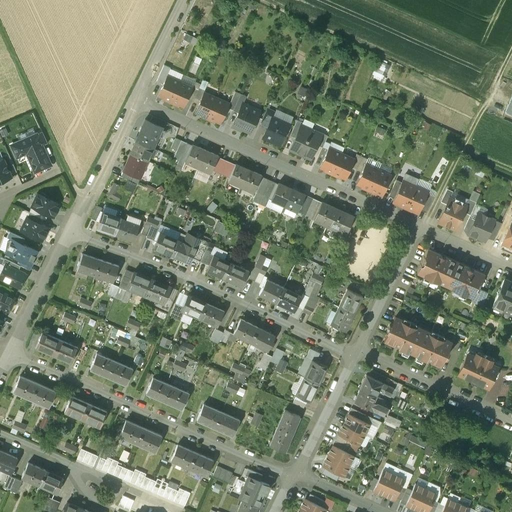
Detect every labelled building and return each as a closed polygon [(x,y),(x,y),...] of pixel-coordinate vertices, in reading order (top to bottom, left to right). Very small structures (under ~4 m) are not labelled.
[(381,78),(388,64),(378,59),(371,73),(381,78)] [(179,82),(166,76),(158,95),(165,99),(164,101),(170,103),(179,82)] [(192,87),(179,82),(170,103),(175,106),(176,104),(183,107),(188,98),(192,87)] [(192,87),(188,98),(193,100),(194,98),(199,87),(200,84),(195,82),(192,87)] [(199,87),(194,98),(199,101),(203,92),(204,90),(199,87)] [(229,104),(227,108),(233,110),(240,94),(235,91),(229,104)] [(216,98),(203,92),(199,101),(194,112),(202,115),(201,117),(207,119),(216,98)] [(240,94),(233,110),(238,113),(242,104),(243,104),(246,96),(240,94)] [(216,98),(207,119),(212,122),(213,120),(220,123),(227,108),(229,104),(216,98)] [(238,113),(232,126),(239,129),(239,127),(249,132),(259,111),(243,104),(242,104),(238,113)] [(266,109),(260,124),(267,128),(273,116),(275,113),(266,109)] [(165,122),(152,116),(149,121),(162,127),(165,122)] [(273,116),(267,128),(263,138),(279,145),(288,123),(273,116)] [(149,121),(145,119),(135,141),(152,149),(155,143),(152,142),(155,136),(158,137),(162,127),(149,121)] [(296,120),(289,136),(295,138),(300,126),(301,126),(302,123),(296,120)] [(301,126),(300,126),(295,138),(290,150),(310,159),(316,145),(321,135),(320,135),(301,126)] [(47,143),(42,131),(36,134),(42,146),(47,143)] [(321,135),(316,145),(322,147),(327,136),(321,133),(320,135),(321,135)] [(36,134),(11,145),(16,157),(26,153),(35,172),(50,165),(42,146),(36,134)] [(180,141),(175,138),(170,149),(176,151),(180,141)] [(152,149),(135,141),(130,153),(147,161),(152,149)] [(186,144),(180,141),(176,151),(176,152),(181,154),(186,144)] [(181,154),(175,168),(182,170),(185,163),(184,162),(191,146),(186,144),(181,154)] [(191,146),(184,162),(185,163),(197,168),(205,150),(192,145),(191,146)] [(322,147),(315,163),(320,166),(327,149),(322,147)] [(320,166),(319,167),(327,171),(326,172),(331,175),(332,175),(341,154),(328,148),(320,166)] [(217,156),(205,150),(197,168),(210,173),(217,156)] [(147,161),(130,153),(122,171),(139,178),(147,161)] [(354,159),(341,154),(332,175),(337,177),(338,176),(345,179),(351,167),(354,159)] [(362,157),(356,154),(354,159),(351,167),(356,169),(362,157)] [(362,157),(356,169),(361,172),(365,164),(367,159),(362,157)] [(226,161),(220,158),(214,171),(220,174),(226,161)] [(3,159),(0,160),(0,181),(8,178),(8,179),(12,178),(10,173),(9,174),(3,159)] [(232,163),(226,161),(220,174),(227,176),(232,163)] [(248,169),(235,164),(228,181),(240,187),(248,169)] [(378,170),(365,164),(361,172),(356,184),(364,187),(363,189),(368,191),(378,170)] [(261,175),(248,169),(240,187),(254,192),(261,175)] [(378,170),(368,191),(374,194),(375,192),(382,195),(391,176),(378,170)] [(269,180),(263,177),(253,201),(259,203),(269,180)] [(269,180),(259,203),(265,206),(275,182),(269,180)] [(396,180),(388,196),(394,198),(401,182),(396,180)] [(394,198),(392,202),(405,208),(415,186),(402,180),(394,198)] [(291,188),(278,182),(270,199),(284,205),(291,188)] [(114,183),(110,189),(116,192),(119,185),(114,183)] [(428,192),(415,186),(405,208),(418,214),(420,210),(427,194),(428,192)] [(291,188),(284,205),(297,211),(304,194),(291,188)] [(452,191),(447,189),(440,201),(446,204),(449,198),(452,191)] [(59,204),(37,194),(31,207),(48,215),(53,217),(59,204)] [(434,196),(427,194),(420,210),(425,212),(434,196)] [(307,196),(299,213),(305,216),(312,198),(307,196)] [(305,216),(304,217),(311,220),(319,201),(312,198),(305,216)] [(449,198),(446,204),(438,222),(455,230),(463,212),(466,206),(465,205),(449,198)] [(475,202),(468,199),(465,205),(466,206),(463,212),(470,215),(475,202)] [(334,207),(321,202),(314,219),(326,225),(334,207)] [(97,205),(91,218),(96,220),(101,211),(102,208),(97,205)] [(48,215),(31,207),(29,212),(43,219),(45,220),(48,215)] [(348,213),(334,207),(326,225),(340,231),(348,214),(348,213)] [(120,218),(101,211),(96,220),(99,221),(97,228),(115,234),(120,218)] [(29,212),(26,217),(40,224),(43,219),(29,212)] [(494,220),(477,213),(474,221),(469,232),(468,234),(484,241),(487,236),(494,220)] [(348,214),(343,224),(348,226),(348,225),(353,216),(348,214)] [(153,218),(147,216),(145,223),(150,225),(153,218)] [(358,218),(353,216),(348,225),(354,228),(358,218)] [(40,224),(26,217),(20,230),(42,240),(48,228),(40,224)] [(139,224),(120,218),(115,234),(134,240),(139,224)] [(153,218),(150,225),(156,227),(159,220),(153,218)] [(468,218),(463,229),(469,232),(474,221),(468,218)] [(494,220),(487,236),(494,239),(501,223),(494,220)] [(24,239),(9,231),(6,237),(11,240),(11,239),(22,244),(24,239)] [(178,239),(160,232),(154,247),(171,254),(178,239)] [(22,244),(11,239),(11,240),(10,241),(8,242),(6,250),(5,252),(13,256),(13,255),(17,259),(19,258),(19,259),(31,264),(37,251),(22,244)] [(195,246),(178,239),(171,254),(189,262),(195,246)] [(208,242),(203,239),(200,246),(205,248),(208,242)] [(205,248),(200,260),(206,263),(211,251),(211,250),(214,244),(208,242),(205,248)] [(456,261),(444,255),(443,257),(439,256),(440,254),(427,248),(416,273),(424,276),(424,275),(438,281),(438,282),(445,286),(456,261)] [(100,260),(82,254),(77,270),(94,275),(100,260)] [(231,262),(213,255),(206,270),(224,278),(231,262)] [(17,264),(4,258),(1,264),(4,265),(5,265),(18,271),(20,266),(17,264)] [(31,264),(19,259),(17,264),(20,266),(28,269),(31,264)] [(118,266),(100,260),(94,275),(113,282),(118,266)] [(468,266),(456,261),(445,286),(452,289),(452,287),(466,293),(466,295),(472,298),(473,298),(478,288),(484,274),(471,268),(471,270),(467,268),(468,266)] [(248,270),(231,262),(224,278),(241,286),(248,270)] [(261,265),(256,262),(253,269),(258,271),(261,265)] [(18,271),(5,265),(4,265),(0,274),(0,278),(20,287),(26,275),(18,271)] [(261,265),(258,271),(264,274),(267,267),(261,265)] [(151,279),(133,272),(127,288),(145,295),(151,279)] [(318,275),(313,272),(309,280),(315,282),(318,275)] [(315,282),(310,292),(310,293),(316,295),(321,285),(320,284),(323,277),(318,275),(315,282)] [(497,276),(483,309),(511,321),(511,315),(511,314),(502,310),(501,310),(502,308),(493,305),(492,306),(504,279),(497,276)] [(169,287),(151,279),(145,295),(162,302),(169,287)] [(266,279),(259,294),(276,302),(283,287),(266,279)] [(511,282),(504,279),(492,306),(493,305),(502,308),(501,310),(502,310),(511,314),(511,315),(511,282)] [(300,295),(283,287),(276,302),(293,310),(300,295)] [(487,292),(478,288),(473,298),(472,298),(471,301),(481,306),(487,292)] [(361,296),(347,289),(338,306),(353,313),(361,296)] [(14,298),(0,291),(0,306),(0,307),(8,311),(14,298)] [(316,295),(310,293),(302,310),(313,315),(316,308),(312,306),(316,295)] [(206,303),(188,295),(182,310),(199,318),(206,303)] [(80,298),(77,304),(83,307),(86,300),(80,298)] [(91,302),(86,300),(83,307),(88,309),(91,302)] [(223,310),(206,303),(199,318),(217,326),(223,310)] [(338,306),(333,304),(325,321),(345,331),(353,313),(338,306)] [(70,314),(65,312),(62,319),(67,321),(70,314)] [(76,317),(70,314),(67,321),(73,324),(76,317)] [(430,332),(415,326),(414,328),(401,322),(402,320),(395,316),(391,325),(389,325),(386,332),(387,332),(383,341),(394,346),(395,344),(398,346),(397,347),(426,360),(427,359),(430,360),(430,362),(440,366),(444,357),(446,358),(449,351),(447,350),(451,341),(443,338),(442,340),(429,334),(430,332)] [(135,321),(129,318),(126,325),(132,328),(135,321)] [(240,318),(232,333),(250,342),(257,327),(240,318)] [(140,323),(135,321),(132,328),(137,330),(140,323)] [(131,347),(135,335),(112,326),(109,333),(115,335),(113,340),(131,347)] [(223,343),(227,331),(213,326),(209,337),(223,343)] [(257,327),(250,342),(266,350),(274,336),(257,327)] [(59,340),(42,332),(35,348),(53,355),(59,340)] [(77,348),(59,340),(53,355),(71,363),(77,348)] [(188,344),(182,341),(180,348),(185,350),(188,344)] [(193,346),(188,344),(185,350),(190,353),(193,346)] [(256,365),(265,368),(268,359),(277,362),(282,349),(274,346),(271,354),(262,351),(256,365)] [(319,353),(309,348),(305,357),(311,360),(311,359),(315,361),(319,353)] [(492,360),(475,353),(474,357),(467,354),(458,374),(470,380),(470,383),(476,382),(488,387),(497,367),(490,364),(492,360)] [(131,369),(96,354),(89,369),(125,385),(131,369)] [(171,364),(181,369),(185,360),(174,356),(171,364)] [(287,362),(280,359),(277,364),(284,368),(287,362)] [(315,361),(311,359),(311,360),(303,377),(318,384),(326,367),(315,361)] [(238,365),(233,362),(230,370),(235,372),(238,365)] [(284,368),(277,364),(275,370),(282,373),(284,368)] [(244,367),(238,365),(235,372),(241,374),(244,367)] [(19,376),(13,391),(30,399),(37,384),(19,376)] [(392,388),(366,376),(360,388),(375,395),(377,390),(388,395),(392,388)] [(303,377),(295,394),(309,401),(318,384),(303,377)] [(187,393),(153,378),(146,394),(181,408),(187,393)] [(226,379),(223,387),(241,395),(244,387),(226,379)] [(55,392),(37,384),(30,399),(48,407),(55,392)] [(375,395),(360,388),(354,401),(382,414),(385,407),(373,401),(376,396),(375,395)] [(105,412),(70,397),(64,412),(99,427),(105,412)] [(305,403),(295,397),(292,402),(302,408),(305,403)] [(400,399),(398,403),(393,400),(392,403),(403,409),(406,403),(400,399)] [(203,405),(196,419),(231,435),(238,420),(203,405)] [(365,415),(351,408),(348,413),(362,421),(365,415)] [(299,416),(284,410),(269,445),(283,451),(299,416)] [(24,413),(18,411),(15,421),(20,423),(24,413)] [(362,421),(348,413),(343,424),(364,434),(369,424),(362,421)] [(401,420),(387,414),(384,420),(398,426),(401,420)] [(20,423),(15,421),(12,428),(17,430),(20,423)] [(125,421),(118,436),(153,451),(159,436),(125,421)] [(20,423),(17,430),(23,432),(26,425),(20,423)] [(364,434),(343,424),(338,434),(352,441),(359,445),(364,434)] [(352,441),(338,434),(335,440),(349,447),(352,441)] [(349,447),(335,440),(332,445),(347,452),(349,447)] [(65,443),(63,450),(74,454),(76,447),(65,443)] [(211,460),(176,445),(170,459),(205,475),(211,460)] [(347,452),(332,445),(327,455),(348,466),(354,456),(347,452)] [(97,456),(81,449),(77,459),(93,465),(97,456)] [(0,451),(0,469),(10,473),(16,458),(0,451)] [(348,466),(327,455),(322,466),(339,474),(343,476),(348,466)] [(184,505),(190,492),(179,488),(177,490),(167,486),(168,483),(157,478),(155,481),(145,476),(146,474),(135,469),(133,471),(117,464),(118,462),(107,457),(106,459),(100,457),(96,467),(184,505)] [(45,470),(27,463),(21,478),(39,486),(45,470)] [(216,466),(212,476),(217,478),(222,468),(216,466)] [(339,474),(325,467),(322,472),(336,480),(339,474)] [(227,470),(222,468),(217,478),(222,480),(227,470)] [(378,480),(373,491),(384,496),(393,474),(383,469),(378,480)] [(63,478),(45,470),(39,486),(56,493),(63,478)] [(227,470),(222,480),(228,483),(232,473),(227,470)] [(404,479),(393,474),(384,496),(394,501),(395,498),(400,487),(404,479)] [(9,475),(3,488),(9,490),(15,478),(9,475)] [(269,485),(248,476),(239,498),(257,506),(258,506),(259,507),(263,496),(261,495),(262,492),(266,494),(269,485)] [(21,481),(15,478),(9,490),(16,493),(21,481)] [(372,478),(367,489),(373,491),(378,480),(372,478)] [(227,487),(219,484),(215,495),(222,498),(227,487)] [(425,489),(415,484),(412,491),(405,506),(416,510),(425,489)] [(406,489),(400,487),(395,498),(401,500),(406,489)] [(412,491),(406,488),(406,489),(401,500),(400,503),(405,506),(412,491)] [(425,489),(416,510),(419,511),(427,511),(433,500),(436,493),(425,489)] [(324,501),(310,494),(307,500),(321,507),(324,501)] [(54,511),(59,502),(48,498),(44,508),(52,511),(54,511)] [(307,500),(304,498),(299,509),(305,511),(324,511),(326,509),(307,500)] [(444,505),(440,511),(453,511),(458,503),(447,498),(444,505)] [(254,511),(257,506),(242,500),(236,511),(254,511)] [(433,500),(427,511),(434,511),(438,503),(433,500)] [(67,502),(62,511),(83,511),(84,510),(67,502)] [(438,503),(434,511),(440,511),(444,505),(438,503)] [(458,503),(453,511),(466,511),(468,508),(458,503)]
